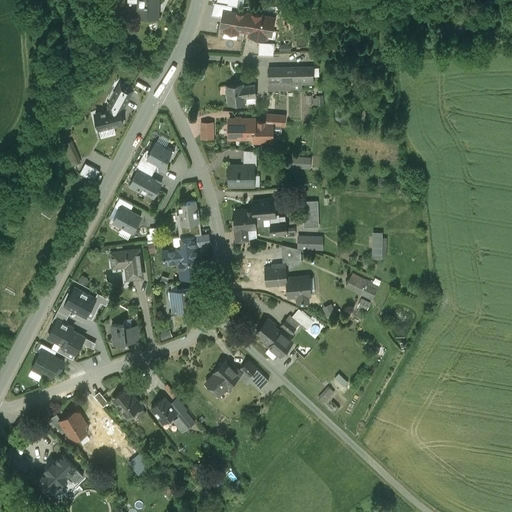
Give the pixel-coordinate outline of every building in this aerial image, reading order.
[(138,0),(138,17),(158,18),(158,0),(138,0)] [(246,13),(223,9),(220,28),(224,28),(223,31),(239,34),(239,31),(242,32),(246,13)] [(275,16),(247,11),(243,32),(249,33),(248,36),(268,39),(268,37),(271,37),(275,16)] [(260,41),(260,54),(275,54),(275,41),(260,41)] [(313,68),(268,69),(269,90),(293,90),(293,84),(313,84),(313,68)] [(243,83),(226,86),(229,105),(246,102),(245,98),(257,96),(255,84),(244,86),(243,83)] [(130,95),(118,89),(111,101),(121,106),(123,107),(130,95)] [(121,106),(111,101),(108,106),(109,110),(107,110),(108,112),(119,109),(121,106)] [(119,109),(108,112),(107,110),(95,115),(98,126),(99,126),(100,129),(123,124),(119,109)] [(285,116),(267,114),(266,122),(272,122),(272,125),(284,126),(285,116)] [(247,119),(229,119),(229,138),(245,138),(245,136),(245,123),(247,123),(247,119)] [(266,122),(254,122),(254,123),(247,123),(245,123),(245,136),(254,136),(254,142),(272,142),(272,125),(272,122),(266,122)] [(212,123),(201,123),(201,134),(212,134),(212,123)] [(70,142),(64,145),(68,156),(75,152),(70,142)] [(149,154),(147,158),(158,164),(164,167),(167,161),(169,162),(175,151),(166,146),(165,148),(156,143),(149,154)] [(257,151),(243,150),(243,165),(253,165),(253,166),(257,166),(257,151)] [(147,158),(149,154),(145,151),(135,169),(137,171),(138,170),(151,177),(158,164),(147,158)] [(75,152),(68,156),(73,166),(80,163),(75,152)] [(242,165),(241,166),(229,166),(229,186),(251,186),(251,175),(253,175),(253,166),(253,165),(243,165),(242,165)] [(137,171),(129,186),(138,191),(140,189),(154,197),(162,183),(151,177),(138,170),(137,171)] [(122,206),(130,211),(134,205),(120,197),(114,206),(120,210),(122,206)] [(264,200),(252,201),(253,209),(254,220),(269,218),(276,218),(276,217),(274,198),(264,199),(264,200)] [(179,214),(180,225),(184,224),(197,223),(199,222),(196,201),(179,203),(180,214),(179,214)] [(317,201),(303,202),(304,227),(318,227),(317,201)] [(130,211),(122,206),(120,210),(114,222),(123,227),(123,226),(133,231),(141,217),(130,211)] [(253,209),(234,211),(236,229),(235,230),(236,236),(247,235),(247,229),(255,228),(255,226),(254,220),(253,209)] [(285,216),(276,217),(276,218),(269,218),(270,225),(271,235),(287,233),(287,229),(286,222),(285,216)] [(184,224),(185,236),(197,235),(199,235),(197,223),(184,224)] [(185,236),(181,237),(182,248),(182,249),(196,247),(198,247),(197,235),(185,236)] [(247,235),(236,236),(237,244),(248,241),(247,235)] [(322,237),(301,236),(300,249),(322,249),(322,237)] [(155,241),(148,242),(150,252),(157,251),(155,241)] [(300,250),(282,245),(283,261),(301,260),(300,250)] [(196,247),(182,249),(182,248),(177,248),(177,249),(163,251),(164,261),(178,259),(181,276),(200,274),(196,247)] [(139,248),(111,251),(113,264),(126,262),(128,278),(143,276),(139,248)] [(277,266),(265,268),(266,285),(287,283),(286,278),(285,264),(277,265),(277,266)] [(307,277),(286,278),(287,283),(288,296),(297,296),(297,301),(301,301),(301,303),(308,302),(307,295),(308,295),(307,277)] [(377,290),(350,277),(346,286),(372,299),(377,290)] [(64,304),(75,310),(85,291),(74,285),(64,304)] [(192,288),(171,291),(174,311),(195,309),(192,288)] [(75,310),(87,316),(96,297),(85,291),(75,310)] [(370,303),(361,299),(358,307),(366,311),(370,303)] [(331,307),(324,310),(328,317),(335,314),(331,307)] [(310,328),(316,319),(298,308),(293,317),(310,328)] [(275,325),(267,318),(256,332),(262,337),(260,339),(268,347),(278,336),(281,332),(274,326),(275,325)] [(295,328),(285,320),(281,325),(291,333),(295,328)] [(71,329),(56,321),(47,340),(62,347),(71,329)] [(124,323),(112,324),(113,338),(114,345),(119,344),(119,343),(126,342),(133,341),(132,326),(124,327),(124,323)] [(86,336),(71,329),(62,347),(77,354),(86,336)] [(278,336),(269,346),(278,354),(287,343),(278,336)] [(64,361),(42,350),(32,368),(42,374),(43,372),(47,374),(52,376),(57,366),(61,368),(64,361)] [(225,360),(213,373),(214,373),(227,386),(228,386),(241,372),(232,364),(231,366),(225,360)] [(248,360),(241,367),(250,376),(256,368),(248,360)] [(256,368),(250,376),(253,379),(251,381),(259,389),(268,380),(256,368)] [(227,386),(214,373),(206,381),(220,394),(227,386)] [(336,377),(345,385),(349,380),(340,373),(336,377)] [(319,397),(326,404),(337,392),(329,385),(319,397)] [(129,391),(126,393),(123,390),(115,397),(119,402),(117,404),(122,411),(124,409),(130,416),(136,412),(141,408),(142,407),(141,406),(140,407),(135,401),(136,400),(129,391)] [(100,391),(95,396),(104,406),(110,401),(100,391)] [(164,397),(151,407),(163,423),(177,412),(164,397)] [(141,408),(136,412),(139,417),(145,412),(141,408)] [(185,411),(179,416),(188,427),(194,422),(185,411)] [(61,420),(60,421),(66,429),(69,435),(77,437),(88,431),(86,427),(87,426),(79,413),(75,412),(61,420)] [(61,420),(57,414),(49,419),(61,432),(66,429),(60,421),(61,420)] [(87,426),(86,427),(88,431),(92,437),(91,438),(96,446),(113,436),(101,417),(87,426)] [(127,438),(121,442),(122,443),(134,458),(140,453),(139,453),(127,438)] [(64,455),(46,471),(61,488),(78,471),(64,455)] [(97,484),(86,472),(81,476),(92,489),(97,484)] [(40,496),(36,501),(41,505),(45,501),(40,496)] [(99,501),(90,511),(107,511),(108,511),(110,508),(99,501)]
